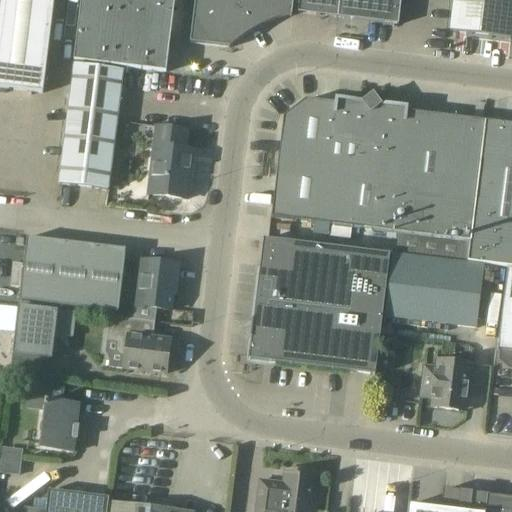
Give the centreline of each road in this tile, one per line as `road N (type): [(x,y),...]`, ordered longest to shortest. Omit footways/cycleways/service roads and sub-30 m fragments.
road 1 (residential): [(220,246),(207,367),(233,412),(263,427),(511,455)]
road 2 (residential): [(511,80),(315,56),(264,70),(238,112),(220,246)]
road 3 (residential): [(0,221),(220,246)]
